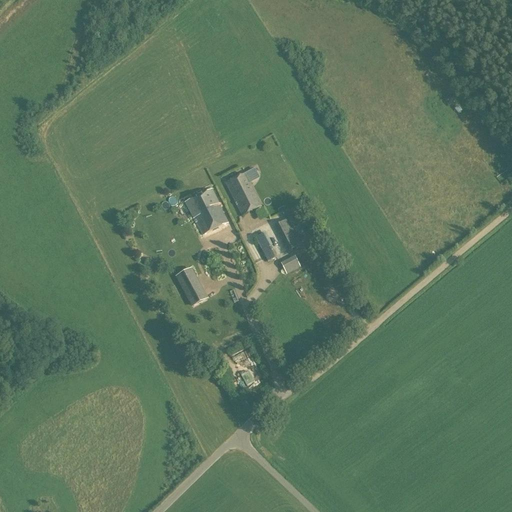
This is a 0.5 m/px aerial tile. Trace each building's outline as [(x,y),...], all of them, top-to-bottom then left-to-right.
[(241,216),(261,206),(245,174),(225,184),(241,216)] [(200,235),(227,223),(218,203),(219,203),(212,189),(185,202),(200,235)] [(288,252),(301,245),(288,220),(275,226),(288,252)] [(267,262),(275,258),(269,247),(261,251),(267,262)] [(318,260),(322,258),(316,247),(313,249),(318,260)] [(292,255),(278,263),(284,275),(298,267),(292,255)] [(199,284),(191,269),(175,277),(183,293),(199,284)]
